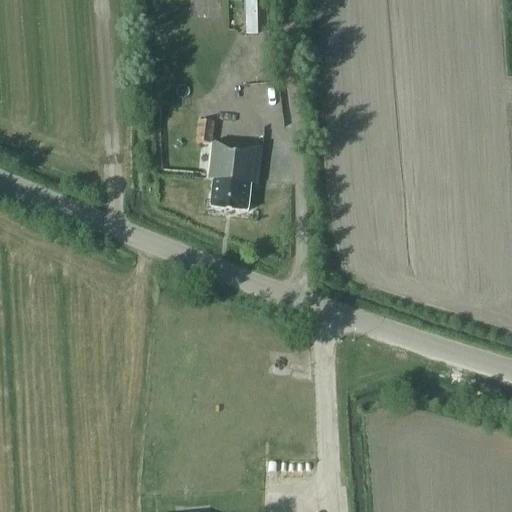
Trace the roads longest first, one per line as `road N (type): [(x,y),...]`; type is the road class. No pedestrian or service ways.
road 1 (tertiary): [(511,372),(0,182)]
road 2 (track): [(288,0),(305,301)]
road 3 (track): [(117,231),(105,0)]
road 4 (track): [(338,511),(325,381),(329,309)]
